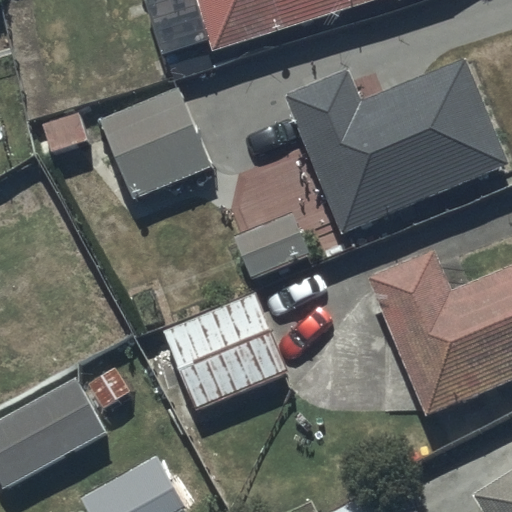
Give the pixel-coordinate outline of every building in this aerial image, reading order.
[(205,0),(219,44),(359,0),(205,0)] [(353,65),(290,90),(345,227),(511,159),(511,156),(469,51),(364,94),(353,65)] [(183,86),(103,119),(135,197),(216,163),(183,86)] [(0,185),(0,265),(33,248),(0,185)] [(296,210),(239,232),(256,274),(312,252),(296,210)] [(436,248),(376,271),(430,412),(511,376),(511,264),(452,288),(436,248)] [(261,290),(166,328),(197,405),(292,366),(261,290)] [(79,375),(0,416),(0,467),(8,482),(108,429),(79,375)] [(160,453),(87,492),(98,511),(175,511),(188,505),(160,453)] [(511,511),(511,468),(478,488),(491,511),(511,511)] [(424,511),(406,474),(329,511),(424,511)]
